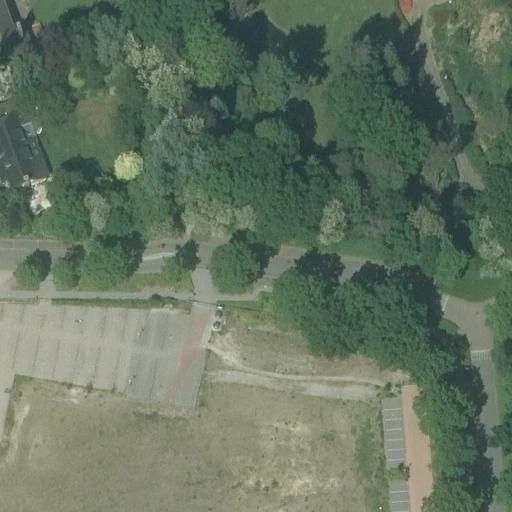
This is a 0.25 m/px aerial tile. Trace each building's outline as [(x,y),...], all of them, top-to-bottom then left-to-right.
[(0,0),(0,64),(32,53),(24,30),(12,34),(0,1),(0,0)] [(0,179),(0,180),(6,178),(13,197),(29,191),(28,189),(46,182),(38,163),(31,144),(35,143),(33,138),(37,135),(39,131),(38,126),(36,122),(32,120),(27,121),(26,119),(21,106),(0,113),(0,179)] [(182,217),(182,229),(194,229),(194,217),(182,217)] [(158,307),(51,303),(59,320),(60,313),(69,314),(69,337),(81,332),(83,337),(84,317),(92,333),(91,333),(97,345),(104,341),(105,327),(112,342),(114,342),(132,333),(132,326),(153,316),(157,316),(158,307)] [(115,382),(116,360),(95,358),(94,380),(115,382)]
